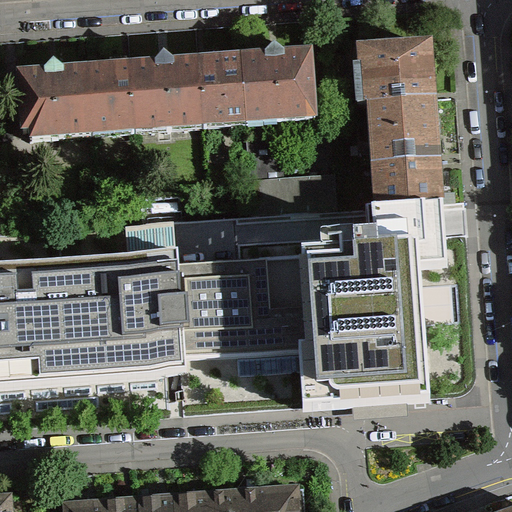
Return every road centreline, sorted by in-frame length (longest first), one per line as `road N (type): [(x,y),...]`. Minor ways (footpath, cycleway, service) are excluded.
road 1 (residential): [(484,0),(511,456)]
road 2 (residential): [(374,506),(361,460),(312,437),(0,458)]
road 3 (unknown): [(0,255),(105,245),(182,254),(193,279),(182,313),(108,325)]
road 4 (residential): [(0,21),(287,0)]
road 5 (unknown): [(325,0),(333,131),(315,145)]
road 6 (residential): [(511,456),(374,506)]
